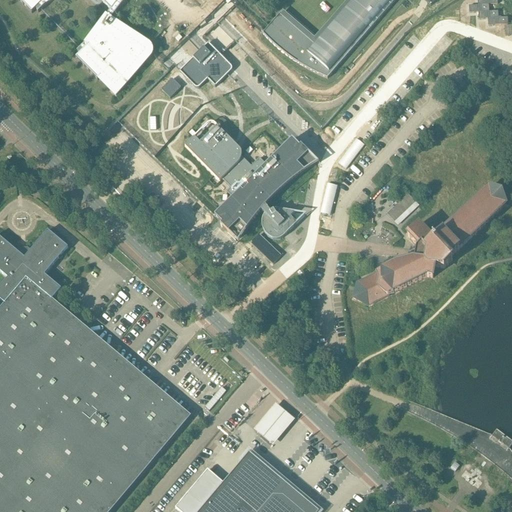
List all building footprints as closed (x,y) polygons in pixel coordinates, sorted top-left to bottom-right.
[(15,0),(33,18),(37,13),(40,16),(47,10),(47,11),(61,0),(98,0),(112,14),(108,20),(107,19),(84,48),(85,49),(79,56),(82,58),(77,63),(118,103),(153,62),(154,61),(154,60),(154,59),(155,58),(155,57),(155,56),(154,55),(154,54),(154,53),(153,52),(153,51),(152,50),(151,49),(150,48),(112,23),(129,0),(142,0),(144,0),(146,0),(147,0),(15,0)] [(351,0),(316,41),(284,13),(264,36),(268,40),(271,44),(275,47),(278,51),(282,54),(286,57),(290,60),(294,63),(298,66),(302,69),(307,71),(311,74),(316,76),(320,78),(325,80),(329,82),(399,0),(351,0)] [(478,6),(469,7),(469,14),(478,13),(489,12),(489,5),(478,6)] [(478,13),(479,20),(488,19),(499,19),(498,12),(489,12),(478,13)] [(508,18),(499,19),(488,19),(488,26),(508,25),(508,18)] [(218,87),(236,70),(212,46),(184,73),(200,90),(211,80),(218,87)] [(170,99),(181,89),(172,80),(161,91),(170,99)] [(236,242),(245,227),(248,222),(252,218),(255,214),(259,209),(265,216),(264,217),(264,219),(263,220),(263,221),(262,223),(262,224),(262,226),(263,228),(263,229),(263,230),(264,232),(265,233),(265,234),(267,237),(268,238),(269,239),(270,239),(271,240),(273,240),(274,241),(275,241),(277,241),(278,241),(279,240),(281,240),(282,239),(283,239),(284,238),(297,225),(291,218),(296,214),(277,211),(276,211),(274,211),(273,211),(272,211),(270,212),(269,212),(263,204),(267,200),(271,196),(275,192),(279,188),(284,185),(288,181),(292,178),(297,174),(301,171),(302,171),(317,162),(302,147),(300,148),(293,141),(256,176),(236,156),(241,151),(194,103),(176,120),(194,138),(197,135),(203,141),(190,154),(220,183),(225,179),(228,182),(228,184),(229,187),(231,189),(233,190),(236,190),(239,193),(215,217),(222,225),(221,226),(236,242)] [(346,170),(365,146),(356,140),(338,164),(346,170)] [(334,202),(337,189),(337,187),(328,185),(320,214),(330,216),(334,202)] [(489,188),(479,197),(433,241),(418,226),(407,236),(417,246),(413,250),(412,259),(412,263),(408,263),(398,266),(387,270),(358,284),(359,287),(354,300),(368,306),(427,278),(433,279),(435,268),(444,270),(453,262),(450,259),(506,206),(489,188)] [(395,223),(416,203),(408,195),(387,215),(395,223)] [(0,310),(0,511),(111,511),(191,417),(161,392),(53,301),(63,290),(45,276),(68,248),(48,232),(29,254),(26,251),(22,251),(20,254),(0,238),(0,272),(8,279),(0,288),(0,300),(5,305),(0,310)] [(281,256),(260,236),(259,236),(252,244),(252,245),(273,265),(274,265),(281,257),(281,256)] [(222,389),(205,408),(209,412),(226,392),(222,389)] [(296,421),(277,406),(255,432),(274,447),(296,421)] [(178,511),(251,511),(277,478),(248,453),(222,483),(208,471),(176,509),(178,511)] [(319,511),(278,477),(277,478),(251,511),(319,511)]
